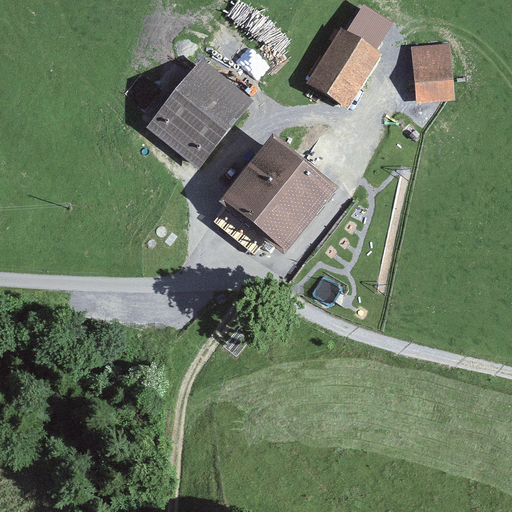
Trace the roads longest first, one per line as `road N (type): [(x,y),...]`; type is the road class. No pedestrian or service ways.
road 1 (track): [(0,279),(278,290)]
road 2 (track): [(264,289),(218,328),(196,360),(172,474),(175,511)]
road 3 (track): [(278,290),(361,335),(511,374)]
